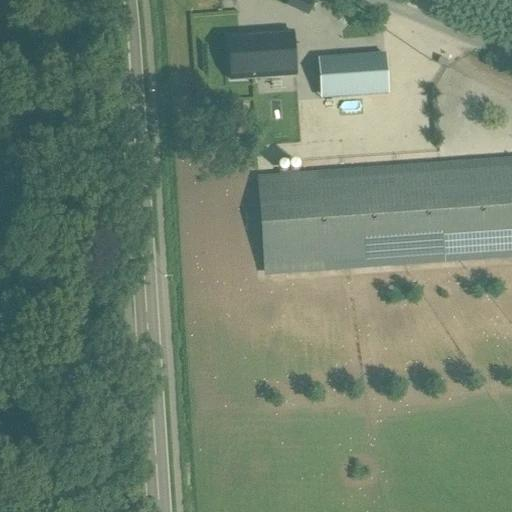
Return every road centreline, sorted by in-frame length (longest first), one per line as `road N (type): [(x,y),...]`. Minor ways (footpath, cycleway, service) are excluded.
road 1 (secondary): [(162,511),(124,0)]
road 2 (unclassified): [(511,56),(383,0)]
